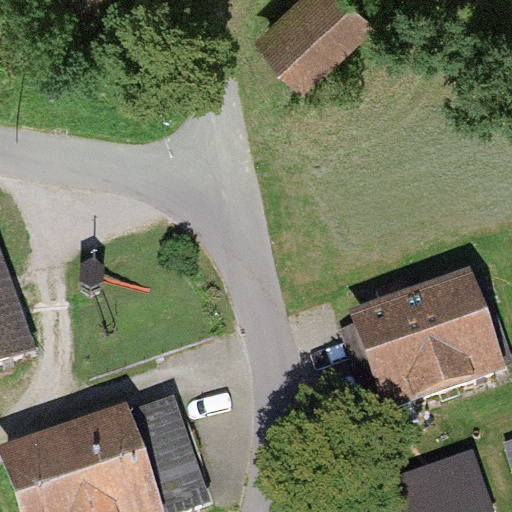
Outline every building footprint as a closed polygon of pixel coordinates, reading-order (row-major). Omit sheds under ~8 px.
[(142,5),(138,0),(50,0),(87,47),(142,5)] [(365,0),(288,0),(256,32),(302,79),(374,9),(365,0)] [(0,368),(39,355),(7,264),(32,255),(9,190),(0,192),(0,368)] [(482,283),(351,326),(379,412),(510,369),(482,283)] [(179,400),(2,459),(20,511),(204,511),(215,509),(179,400)] [(398,486),(406,511),(485,511),(468,462),(398,486)]
